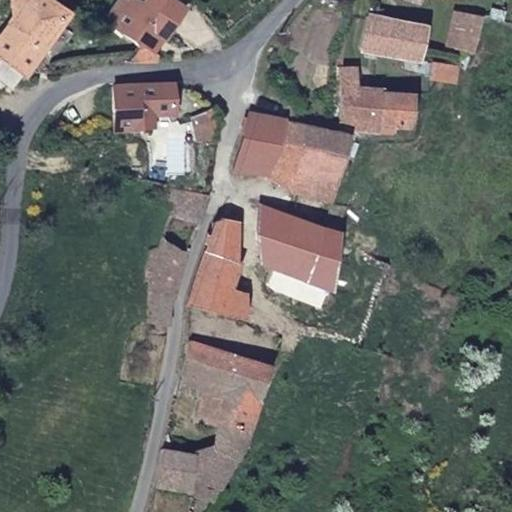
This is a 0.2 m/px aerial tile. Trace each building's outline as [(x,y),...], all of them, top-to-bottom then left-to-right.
[(37,66),(72,19),(41,0),(18,0),(22,3),(0,36),(0,65),(4,68),(25,82),(37,66)] [(188,13),(165,0),(122,0),(108,23),(139,51),(130,67),(158,71),(159,64),(150,47),(140,39),(144,32),(154,37),(166,44),(188,13)] [(501,27),(508,4),(493,0),(480,0),(484,22),(485,23),(501,27)] [(485,23),(484,22),(458,13),(448,52),(474,60),(485,23)] [(431,35),(381,25),(370,23),(363,58),(423,69),(431,35)] [(150,47),(154,37),(144,32),(140,39),(150,47)] [(28,85),(35,82),(44,70),(37,66),(25,82),(28,85)] [(433,84),(458,89),(461,69),(436,66),(433,84)] [(358,72),(350,71),(343,71),(341,124),(361,126),(412,134),(413,98),(357,92),(358,72)] [(176,121),(172,88),(110,91),(114,136),(153,135),(153,123),(176,121)] [(212,126),(220,122),(213,112),(194,124),(203,144),(216,142),(212,126)] [(297,200),(332,209),(350,142),(340,140),(252,120),(235,174),(263,186),(267,173),(302,177),(297,200)] [(341,124),(340,140),(350,142),(359,141),(361,126),(341,124)] [(267,173),(263,186),(297,200),(302,177),(267,173)] [(193,260),(212,199),(168,193),(164,212),(170,213),(164,241),(193,260)] [(331,295),(334,238),(259,213),(250,251),(252,265),(331,295)] [(191,312),(246,324),(245,299),(234,296),(244,269),(237,266),(241,228),(225,223),(216,226),(191,312)] [(347,231),(344,246),(365,253),(368,238),(347,231)] [(179,306),(193,260),(164,241),(159,256),(152,256),(149,302),(179,306)] [(147,327),(173,332),(179,306),(149,302),(147,327)] [(251,442),(272,372),(190,344),(184,379),(204,386),(197,422),(223,428),(212,451),(237,464),(251,442)] [(192,485),(223,490),(237,464),(212,451),(195,459),(192,485)] [(165,454),(159,494),(190,499),(192,485),(195,459),(165,454)] [(190,499),(198,501),(219,505),(223,490),(192,485),(190,499)]
